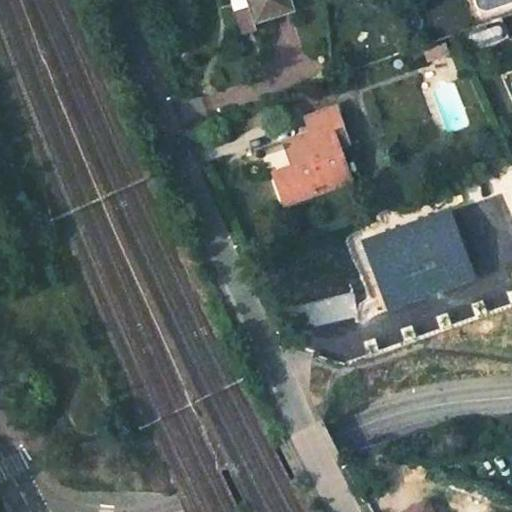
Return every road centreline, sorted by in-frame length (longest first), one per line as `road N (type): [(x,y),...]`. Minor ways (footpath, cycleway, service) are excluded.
road 1 (unclassified): [(345,511),(116,0)]
road 2 (secondary): [(511,399),(381,419),(180,511)]
